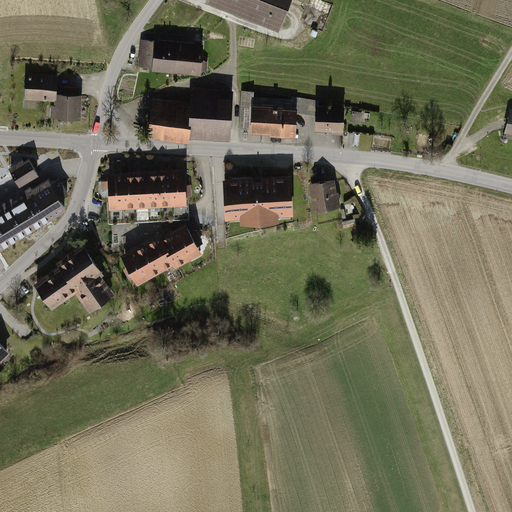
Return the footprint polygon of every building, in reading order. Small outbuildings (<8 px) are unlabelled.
[(293,0),(208,0),(208,1),(281,31),(293,0)] [(319,33),(314,30),(311,36),(317,38),(319,33)] [(206,46),(142,40),(139,69),(176,73),(203,75),(203,71),(208,72),(209,61),(204,60),(206,46)] [(59,75),(27,73),(24,108),(38,109),(39,100),(57,102),(56,106),(53,106),(52,118),(82,120),(83,96),(81,96),(82,89),(66,88),(65,94),(58,94),(59,75)] [(150,137),(229,141),(232,92),(191,90),(190,102),(152,100),(150,137)] [(284,106),(253,104),(254,92),(241,91),(239,131),(272,133),(272,137),(297,139),(299,115),(299,109),(292,108),(284,108),(284,106)] [(320,102),(293,97),(292,108),(299,109),(299,115),(318,118),(320,106),(320,102)] [(347,108),(320,106),(318,118),(318,129),(334,131),(334,135),(345,136),(347,108)] [(371,115),(354,112),(352,120),(369,123),(371,115)] [(431,137),(420,135),(418,146),(429,147),(431,137)] [(20,183),(37,173),(29,159),(24,162),(23,160),(10,167),(20,183)] [(187,170),(110,174),(112,209),(189,206),(187,170)] [(291,175),(222,178),(224,219),(293,216),(291,175)] [(0,246),(65,207),(59,198),(67,193),(58,178),(50,183),(47,179),(32,188),(31,186),(0,204),(0,246)] [(310,183),(314,211),(339,208),(334,179),(310,183)] [(343,222),(344,229),(358,226),(357,219),(343,222)] [(205,254),(188,223),(164,236),(163,234),(123,256),(130,269),(125,271),(131,282),(136,280),(139,286),(176,265),(178,269),(205,254)] [(101,272),(83,245),(60,262),(62,266),(37,283),(52,304),(76,288),(90,308),(112,293),(98,274),(101,272)] [(0,369),(14,356),(0,342),(0,369)]
